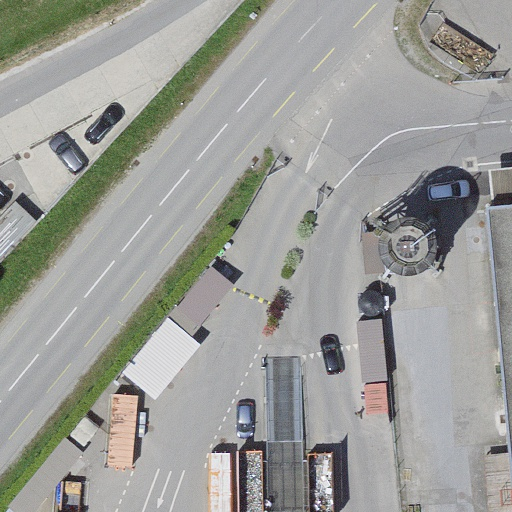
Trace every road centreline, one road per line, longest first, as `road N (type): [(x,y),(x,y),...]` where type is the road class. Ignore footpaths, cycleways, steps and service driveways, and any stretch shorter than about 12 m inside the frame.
road 1 (residential): [(333,0),(0,395)]
road 2 (residential): [(176,0),(0,97)]
